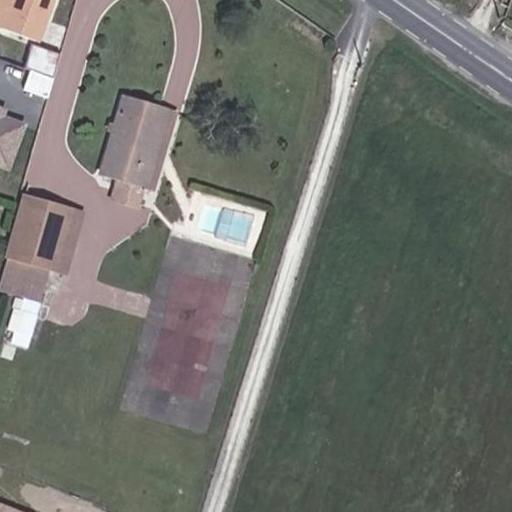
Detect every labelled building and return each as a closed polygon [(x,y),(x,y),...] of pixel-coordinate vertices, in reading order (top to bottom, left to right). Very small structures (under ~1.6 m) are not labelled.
[(10,27),(19,0),(10,0),(2,25),(10,27)] [(19,0),(10,27),(45,40),(59,0),(19,0)] [(66,0),(59,0),(45,40),(51,42),(66,0)] [(107,171),(149,185),(171,109),(129,96),(107,171)] [(0,103),(0,162),(15,167),(32,114),(0,103)] [(183,113),(171,109),(149,185),(161,188),(183,113)] [(60,263),(75,207),(30,195),(14,251),(44,259),(60,263)] [(75,207),(60,263),(72,266),(87,211),(75,207)] [(44,259),(14,251),(8,274),(38,283),(44,259)] [(26,511),(28,507),(0,495),(0,511),(26,511)]
